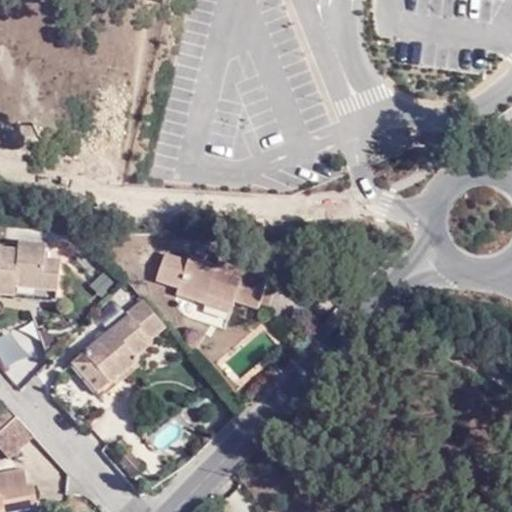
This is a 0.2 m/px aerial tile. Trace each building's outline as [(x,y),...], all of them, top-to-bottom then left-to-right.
[(40,242),(0,236),(0,298),(56,306),(60,264),(39,260),(40,242)] [(205,293),(236,300),(261,307),(272,264),(247,256),(244,268),(218,263),(218,265),(192,259),(191,260),(164,254),(157,282),(179,287),(176,299),(202,305),(205,293)] [(244,268),(247,256),(220,255),(218,263),(244,268)] [(205,293),(202,305),(232,313),(236,300),(205,293)] [(156,316),(140,298),(71,361),(88,381),(83,385),(93,396),(136,360),(130,352),(150,334),(145,327),(156,316)] [(0,445),(15,461),(42,436),(25,416),(0,439),(0,445)] [(138,473),(143,460),(121,452),(116,466),(138,473)] [(0,511),(43,511),(43,488),(33,490),(32,474),(0,478),(0,511)]
